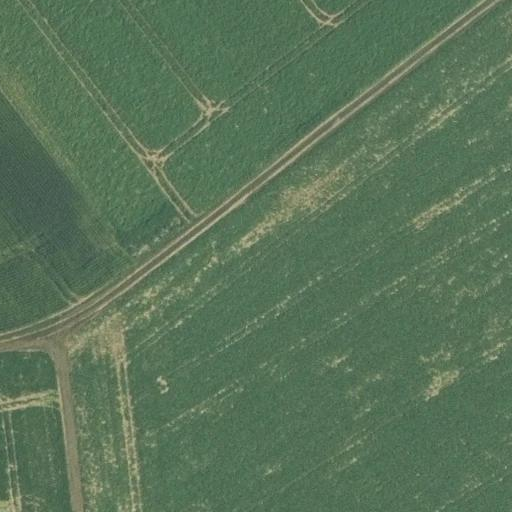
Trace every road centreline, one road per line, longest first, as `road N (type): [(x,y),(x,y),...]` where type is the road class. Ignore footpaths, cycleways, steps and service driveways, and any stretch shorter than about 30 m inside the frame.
road 1 (track): [(0,351),(57,338),(499,0)]
road 2 (track): [(57,338),(76,511)]
